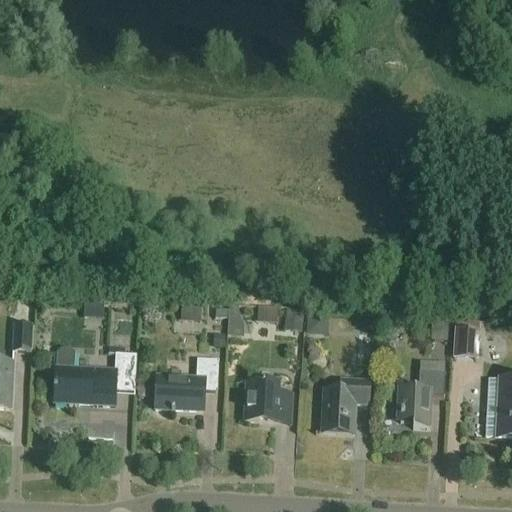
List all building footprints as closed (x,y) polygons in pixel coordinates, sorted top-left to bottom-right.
[(288,312),(285,333),(302,336),(305,315),(288,312)] [(363,318),(363,333),(375,333),(376,318),(363,318)] [(431,320),(430,344),(448,345),(449,320),(431,320)] [(30,354),(32,328),(15,327),(14,353),(30,354)] [(478,363),(480,334),(455,332),(453,361),(478,363)] [(214,337),(213,350),(225,350),(225,337),(214,337)] [(56,371),(54,407),(115,410),(116,394),(135,395),(137,358),(116,357),(116,374),(74,372),(75,356),(71,351),(61,351),(57,355),(56,371)] [(218,394),(219,363),(197,362),(196,381),(157,379),(155,411),(204,414),(205,393),(218,394)] [(0,411),(11,412),(14,365),(0,364),(0,411)] [(398,392),(397,405),(401,405),(401,426),(413,426),(413,432),(431,433),(432,399),(444,399),(445,377),(446,365),(420,364),(419,376),(419,393),(398,392)] [(488,382),(485,440),(495,441),(495,442),(511,442),(511,381),(499,381),(498,383),(488,382)] [(340,394),(324,393),(321,437),(354,439),(356,408),(369,409),(370,386),(340,384),(340,394)] [(291,427),(292,396),(280,395),(280,386),(246,385),(244,425),(291,427)]
